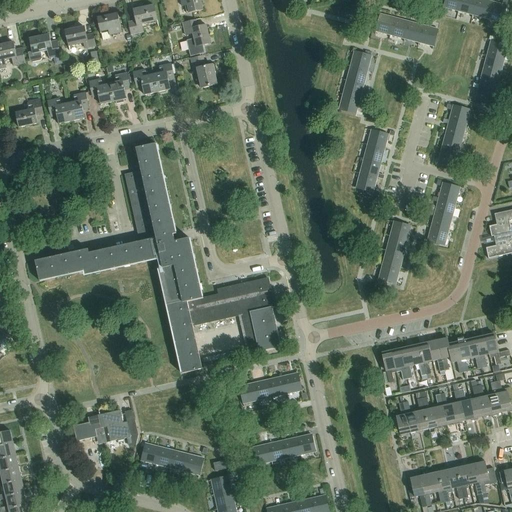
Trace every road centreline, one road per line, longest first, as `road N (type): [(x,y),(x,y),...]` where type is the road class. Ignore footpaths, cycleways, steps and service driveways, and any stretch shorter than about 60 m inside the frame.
road 1 (residential): [(305,341),(449,299),(465,275),(486,185)]
road 2 (unknown): [(308,358),(51,412)]
road 3 (residential): [(48,396),(0,174)]
road 4 (residential): [(288,266),(220,271),(209,251),(184,120)]
road 5 (residential): [(0,171),(8,156),(184,120)]
road 6 (residential): [(341,511),(305,341)]
road 7 (residential): [(288,266),(251,106)]
